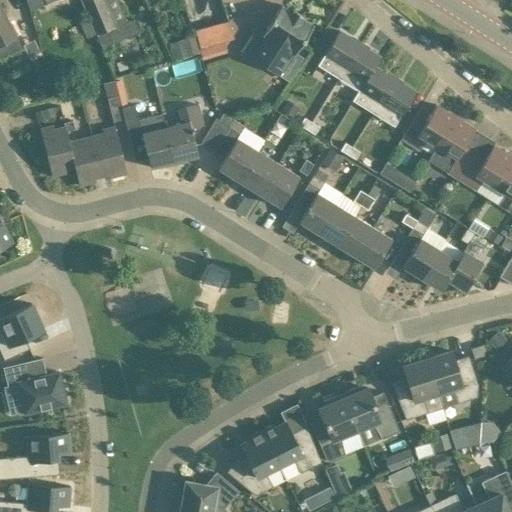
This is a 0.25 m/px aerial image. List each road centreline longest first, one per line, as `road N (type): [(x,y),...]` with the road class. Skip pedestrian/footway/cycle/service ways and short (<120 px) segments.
road 1 (residential): [(365,341),(339,294),(187,201),(149,195),(60,214)]
road 2 (residential): [(144,511),(168,449),(294,372),(365,341)]
road 3 (residential): [(50,262),(85,352),(100,444),(97,511)]
road 4 (residential): [(358,0),(511,126)]
road 5 (residential): [(511,303),(365,341)]
